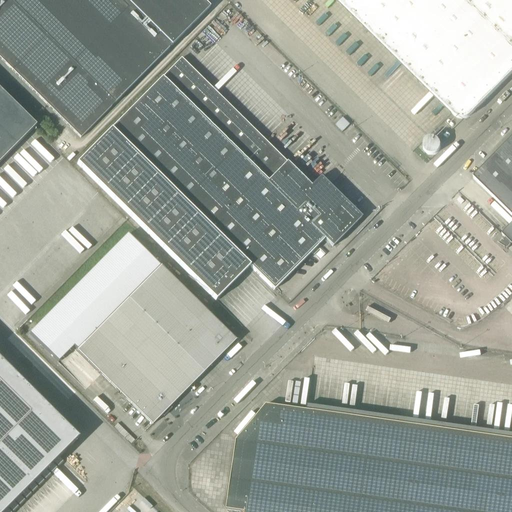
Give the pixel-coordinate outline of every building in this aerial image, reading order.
[(0,0),(0,59),(80,139),(209,8),(200,0),(121,0),(120,2),(118,0),(0,0)] [(511,0),(335,0),(453,116),(455,117),(456,118),(457,119),(458,119),(459,119),(461,120),(462,120),(464,119),(465,119),(466,119),(467,118),(468,118),(469,117),(470,116),(511,73),(511,0)] [(181,59),(111,130),(249,267),(273,291),(324,240),(332,248),(361,218),(352,210),(350,212),(343,205),(345,202),(320,178),(310,187),(181,59)] [(0,162),(36,126),(0,90),(0,162)] [(249,267),(111,130),(77,165),(215,301),(249,267)] [(439,149),(440,148),(440,147),(440,146),(440,144),(439,143),(439,142),(438,141),(437,140),(436,140),(435,139),(434,139),(433,138),(432,138),(431,138),(430,138),(428,138),(427,139),(426,140),(425,140),(425,141),(424,142),(423,143),(423,144),(423,145),(423,147),(423,148),(423,149),(423,150),(424,151),(425,152),(425,153),(426,154),(427,154),(428,155),(429,155),(431,155),(432,155),(433,155),(434,155),(435,154),(436,154),(437,153),(438,152),(439,151),(439,150),(439,149)] [(511,139),(473,179),(511,217),(511,224),(501,235),(505,239),(504,242),(502,241),(499,246),(507,250),(511,245),(511,139)] [(152,425),(223,353),(235,341),(160,267),(77,351),(152,425)] [(0,511),(4,511),(46,471),(52,464),(76,441),(77,440),(77,439),(77,438),(64,425),(0,361),(0,511)] [(511,511),(511,437),(355,418),(266,405),(236,441),(226,510),(241,511),(511,511)]
